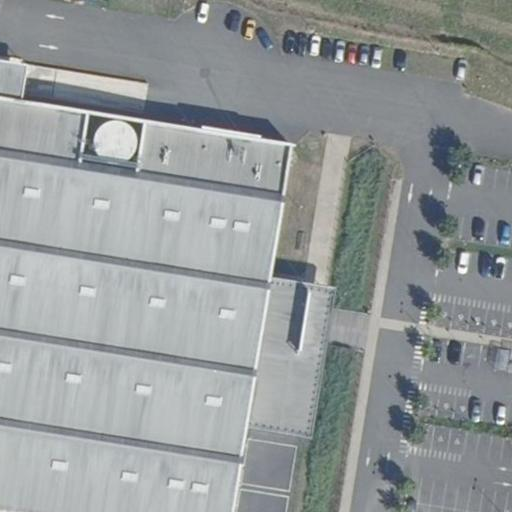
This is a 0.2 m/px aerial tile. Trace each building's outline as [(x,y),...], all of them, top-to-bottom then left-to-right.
[(0,62),(0,98),(23,102),(29,67),(0,62)] [(272,278),(293,146),(142,122),(134,172),(78,163),(79,159),(81,150),(87,113),(23,102),(0,98),(0,511),(233,511),(247,430),(248,424),(283,429),(300,314),(302,303),(269,297),(272,278)] [(123,123),(115,121),(111,121),(105,122),(97,128),(94,132),(92,138),(91,144),(93,151),(94,153),(96,155),(97,156),(102,161),(108,163),(115,164),(121,162),(126,160),(132,153),(134,147),(135,144),(133,135),(131,130),(126,125),(123,123)] [(92,152),(81,150),(79,159),(90,160),(97,156),(96,155),(94,153),(93,151),(92,152)] [(313,441),(337,289),(272,278),(269,297),(302,303),(300,314),(283,429),(248,424),(247,430),(313,441)]
